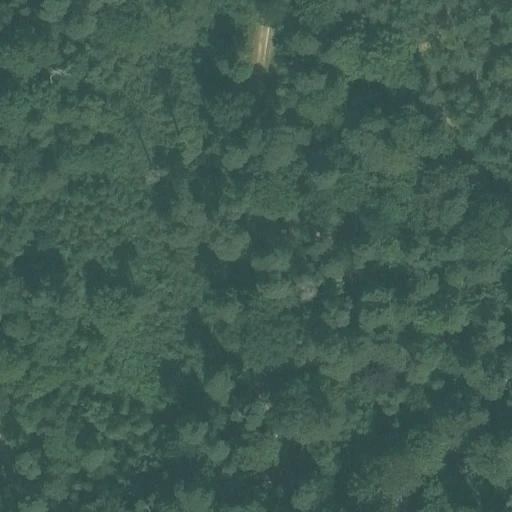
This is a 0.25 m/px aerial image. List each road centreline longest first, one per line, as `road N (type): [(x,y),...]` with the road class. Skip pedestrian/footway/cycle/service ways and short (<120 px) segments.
road 1 (track): [(268,0),(261,106),(266,349),(303,511)]
road 2 (track): [(511,400),(381,511)]
road 3 (track): [(60,511),(34,440),(0,381)]
